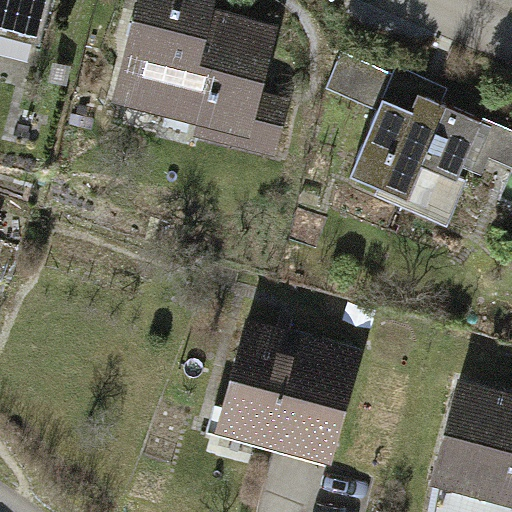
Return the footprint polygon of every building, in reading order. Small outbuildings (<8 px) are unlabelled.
[(49,0),(0,0),(0,16),(43,27),(49,0)] [(239,0),(147,0),(123,96),(210,118),(205,138),(286,158),(301,99),(284,94),(294,51),(230,35),(239,0)] [(344,54),(331,85),(380,106),(352,171),(449,213),(466,172),(486,181),(493,166),(511,174),(511,128),(443,99),(448,87),(399,67),(395,76),(344,54)] [(375,352),(253,316),(222,422),(344,458),(375,352)] [(511,390),(469,379),(442,486),(511,504),(511,390)]
